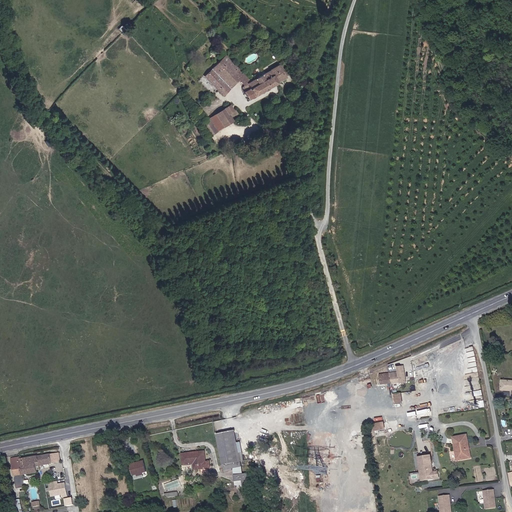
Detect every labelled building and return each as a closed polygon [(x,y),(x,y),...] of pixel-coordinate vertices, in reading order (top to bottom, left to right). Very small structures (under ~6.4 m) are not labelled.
[(222,57),(212,66),(202,76),(219,96),(238,81),(241,85),(243,84),(246,88),(242,90),(244,92),(242,93),(246,101),(253,98),(285,81),(276,67),(247,82),(222,57)] [(213,116),(220,126),(230,119),(226,115),(231,112),(226,106),(213,116)] [(208,119),(216,129),(220,126),(213,116),(208,119)] [(386,379),(389,379),(390,383),(398,381),(399,384),(403,383),(400,366),(396,367),(396,371),(393,371),(392,375),(385,376),(386,379)] [(386,379),(385,376),(378,377),(379,385),(390,383),(389,379),(386,379)] [(511,395),(511,380),(500,380),(500,388),(511,388),(511,395)] [(402,392),(393,394),(395,404),(403,403),(402,392)] [(384,421),(373,423),(375,431),(385,429),(384,421)] [(226,429),(208,433),(215,469),(233,465),(232,459),(226,461),(223,442),(229,441),(226,429)] [(460,462),(467,461),(465,450),(463,450),(463,447),(465,447),(463,438),(452,440),(454,453),(453,453),(454,460),(460,460),(460,462)] [(226,461),(232,459),(229,441),(223,442),(226,461)] [(191,458),(189,449),(170,452),(172,464),(181,462),(182,467),(200,464),(199,457),(191,458)] [(39,466),(52,464),(52,463),(57,462),(55,454),(51,455),(51,454),(33,457),(35,466),(39,466)] [(430,470),(427,454),(415,456),(419,475),(423,474),(424,479),(432,477),(430,470)] [(23,475),(20,459),(20,457),(12,459),(15,480),(17,480),(17,482),(20,482),(20,484),(24,484),(23,475)] [(35,466),(33,457),(20,459),(23,475),(38,472),(37,470),(40,470),(39,466),(35,466)] [(139,471),(136,462),(123,465),(125,474),(139,471)] [(47,484),(50,497),(60,495),(61,497),(66,496),(64,482),(57,484),(56,482),(47,484)] [(497,506),(494,488),(484,489),(487,508),(497,506)] [(452,511),(449,495),(439,497),(441,511),(452,511)] [(65,498),(65,506),(74,505),(73,497),(65,498)]
